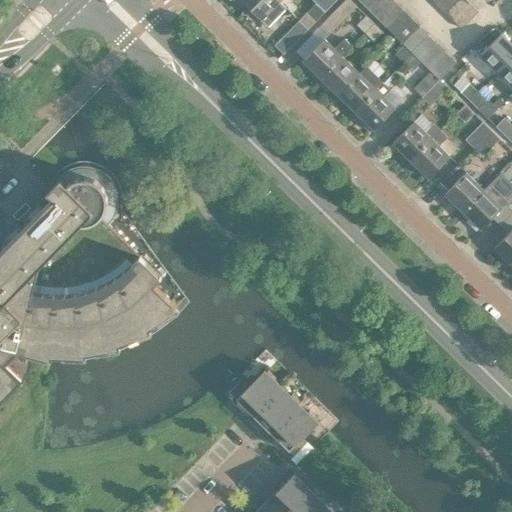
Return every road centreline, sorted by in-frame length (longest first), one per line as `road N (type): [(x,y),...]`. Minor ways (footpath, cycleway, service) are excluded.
road 1 (tertiary): [(511,396),(104,0)]
road 2 (residential): [(511,317),(188,0)]
